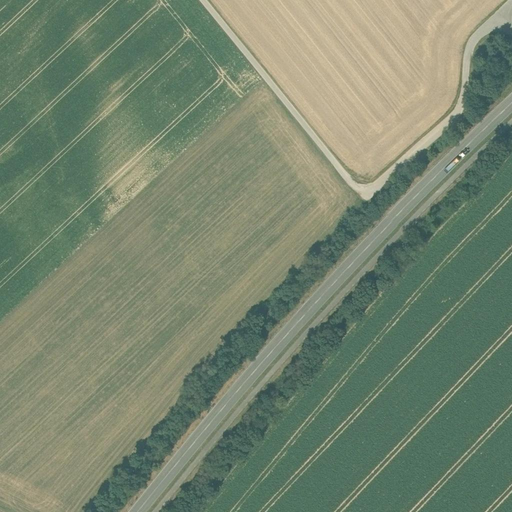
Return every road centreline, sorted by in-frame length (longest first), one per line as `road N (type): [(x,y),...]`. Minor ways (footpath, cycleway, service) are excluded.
road 1 (secondary): [(137,511),(240,382),(511,103)]
road 2 (unclassified): [(201,0),(352,186),(365,191),(460,110),(471,41),(497,17)]
